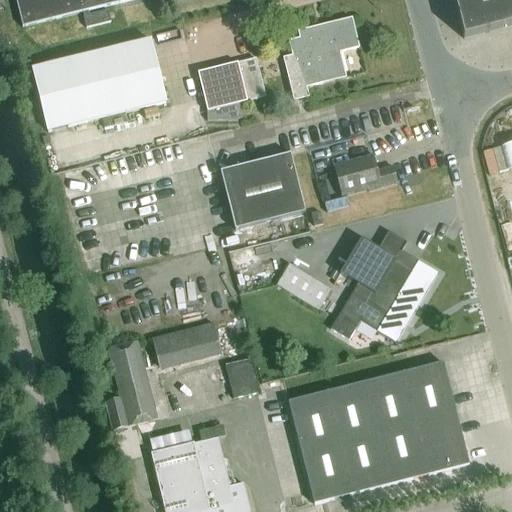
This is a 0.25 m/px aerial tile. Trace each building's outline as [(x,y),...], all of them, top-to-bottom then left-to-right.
[(14,0),(22,29),(82,14),(89,40),(138,28),(132,4),(89,15),(88,12),(137,0),(14,0)] [(511,0),(452,0),(463,40),(511,27),(511,0)] [(297,34),(299,40),(288,43),(291,58),(282,60),(293,103),(308,99),(305,89),(345,79),(339,54),(358,49),(351,20),(297,34)] [(47,133),(165,105),(149,42),(32,70),(47,133)] [(255,60),(197,75),(207,114),(207,122),(237,122),(237,120),(240,120),(240,105),(265,99),(255,60)] [(234,232),(304,215),(289,156),(219,174),(234,232)] [(367,194),(396,186),(391,169),(376,173),(371,157),(332,168),(341,199),(366,192),(367,194)] [(313,229),(321,226),(318,214),(310,216),(313,229)] [(357,287),(330,332),(349,343),(360,324),(377,334),(395,346),(397,343),(396,343),(409,321),(422,299),(428,280),(413,271),(418,263),(401,253),(406,244),(388,234),(378,251),(361,241),(339,276),(357,287)] [(317,312),(330,291),(289,266),(277,287),(317,312)] [(151,341),(160,373),(222,358),(213,325),(151,341)] [(112,432),(157,421),(138,344),(108,351),(120,400),(105,404),(112,432)] [(227,364),(234,398),(259,393),(252,359),(227,364)] [(313,507),(385,489),(468,468),(443,365),(288,403),(313,507)] [(216,440),(151,457),(164,511),(248,511),(242,485),(229,489),(216,440)]
